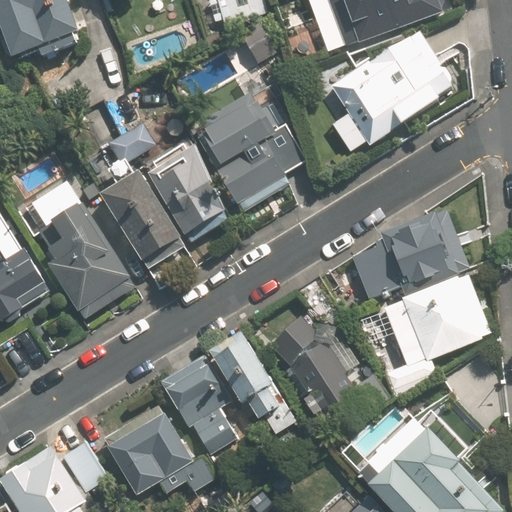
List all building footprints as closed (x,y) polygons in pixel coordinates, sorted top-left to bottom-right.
[(0,0),(0,31),(4,30),(15,60),(43,50),(46,57),(82,44),(79,36),(65,0),(0,0)] [(225,31),(269,18),(264,0),(215,0),(216,1),(208,3),(215,25),(222,23),(225,31)] [(439,0),(320,0),(327,17),(330,16),(339,40),(348,37),(352,47),(360,44),(360,46),(445,15),(439,0)] [(280,61),(267,25),(262,26),(243,33),(256,69),(280,61)] [(385,55),(334,90),(375,149),(439,106),(437,102),(463,84),(451,66),(444,71),(421,36),(388,59),(385,55)] [(245,107),(198,136),(243,209),(290,180),(245,107)] [(155,269),(189,246),(130,161),(160,140),(146,121),(117,141),(128,158),(112,169),(120,180),(100,194),(145,259),(147,257),(155,269)] [(191,242),(224,221),(217,211),(220,210),(182,151),(144,175),(182,235),(185,233),(191,242)] [(83,318),(136,283),(68,181),(28,208),(52,244),(39,253),(83,318)] [(403,295),(453,276),(457,275),(455,270),(465,267),(445,214),(435,218),(434,214),(402,226),(381,239),(385,248),(354,260),(369,298),(399,286),(403,295)] [(0,242),(0,319),(53,289),(27,244),(8,255),(0,242)] [(453,276),(403,295),(399,297),(400,303),(385,308),(407,363),(390,371),(398,388),(438,368),(434,360),(479,343),(477,338),(491,333),(469,276),(455,281),(453,276)] [(303,317),(298,321),(269,348),(299,378),(310,398),(302,403),(311,418),(320,412),(324,417),(359,397),(369,414),(391,400),(372,368),(350,382),(328,345),(303,317)] [(0,344),(0,354),(15,379),(33,368),(14,336),(0,344)] [(290,426),(266,387),(269,385),(239,337),(211,354),(241,403),(248,398),(262,420),(269,416),(280,433),(290,426)] [(205,359),(164,384),(192,428),(197,425),(214,453),(240,437),(222,409),(232,402),(205,359)] [(178,445),(160,415),(155,408),(105,439),(109,446),(106,448),(134,494),(157,480),(165,494),(185,481),(192,492),(212,480),(187,439),(178,445)] [(501,511),(428,432),(367,488),(389,511),(501,511)] [(84,444),(63,457),(84,491),(106,479),(84,444)] [(87,511),(82,503),(85,501),(53,449),(2,480),(21,511),(87,511)] [(375,511),(366,502),(355,511),(375,511)]
